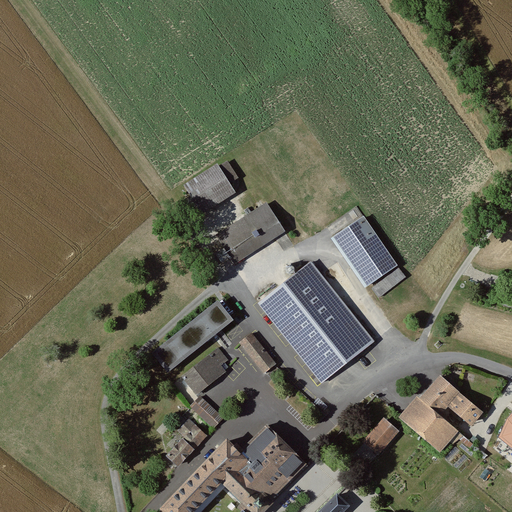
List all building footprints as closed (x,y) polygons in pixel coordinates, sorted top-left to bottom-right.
[(228,161),(219,167),(230,184),(239,178),(228,161)] [(219,167),(188,186),(203,210),(234,190),(230,184),(219,167)] [(284,231),(267,205),(219,236),(237,262),(284,231)] [(363,217),(334,237),(368,286),(397,266),(363,217)] [(226,249),(218,255),(223,263),(231,257),(226,249)] [(310,265),(261,304),(324,382),(372,343),(310,265)] [(292,267),(291,266),(289,266),(288,267),(286,268),(286,270),(286,271),(286,273),(288,274),(289,275),(291,275),(293,274),(294,273),(294,271),(294,270),(294,268),(292,267)] [(399,268),(372,289),(379,298),(406,277),(399,268)] [(232,316),(216,297),(150,350),(166,370),(216,329),(232,316)] [(275,362),(251,332),(238,341),(241,344),(263,372),(273,364),(275,362)] [(218,347),(181,374),(195,393),(226,370),(221,364),(227,360),(222,352),(218,347)] [(439,414),(447,405),(459,392),(439,374),(418,398),(416,395),(400,414),(398,416),(439,452),(449,441),(452,443),(462,435),(439,414)] [(482,411),(459,392),(447,405),(470,425),(482,411)] [(511,466),(511,406),(505,404),(500,415),(499,414),(481,453),(511,466)] [(185,437),(166,456),(178,468),(208,437),(189,418),(187,421),(183,417),(176,425),(180,429),(178,431),(185,437)] [(399,431),(384,418),(362,442),(369,447),(378,455),(399,431)] [(266,424),(242,448),(238,452),(248,461),(238,471),(234,468),(220,483),(238,500),(234,504),(241,511),(242,510),(244,511),(261,511),(272,501),(270,499),(305,463),(303,460),(266,424)] [(160,511),(191,511),(220,483),(234,468),(238,471),(248,461),(238,452),(242,448),(236,442),(233,446),(225,439),(172,493),(157,508),(160,511)] [(344,498),(337,492),(329,501),(317,511),(343,511),(350,505),(344,498)]
